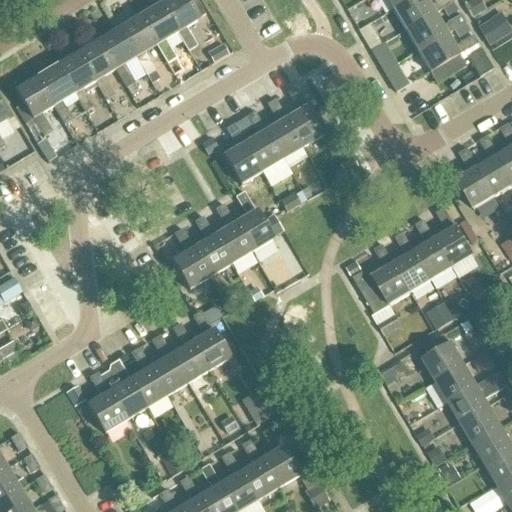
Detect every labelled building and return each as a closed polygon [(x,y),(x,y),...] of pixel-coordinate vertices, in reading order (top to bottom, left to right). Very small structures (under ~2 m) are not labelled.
[(195,48),(184,31),(197,23),(183,0),(171,0),(159,7),(175,35),(176,36),(186,54),(195,48)] [(382,0),(390,14),(413,0),(382,0)] [(442,0),(427,9),(422,0),(413,0),(390,14),(402,34),(431,17),(431,18),(432,17),(451,6),(447,0),(442,0)] [(471,22),(486,13),(478,0),(463,9),(471,22)] [(164,43),(176,36),(175,35),(159,7),(138,20),(155,47),(154,48),(155,49),(165,66),(174,61),(164,43)] [(489,50),(511,35),(511,33),(501,16),(477,31),(489,50)] [(463,27),(458,18),(440,29),(432,17),(431,18),(431,17),(402,34),(415,55),(443,38),(444,38),(445,38),(463,27)] [(143,56),(155,49),(154,48),(155,47),(138,20),(117,32),(134,60),(134,61),(144,79),(153,73),(143,56)] [(122,68),(134,61),(134,60),(117,32),(96,44),(114,73),(113,73),(114,74),(124,91),(132,86),(122,68)] [(452,50),(445,38),(444,38),(443,38),(415,55),(427,77),(457,59),(457,58),(476,47),(470,39),(452,50)] [(102,81),(114,74),(113,73),(114,73),(96,44),(76,56),(93,85),(92,85),(93,86),(103,103),(112,98),(102,81)] [(213,67),(229,58),(223,48),(207,56),(213,67)] [(477,81),(491,73),(479,53),(466,61),(477,81)] [(383,77),(396,69),(387,55),(374,62),(383,77)] [(81,93),(93,86),(92,85),(93,85),(76,56),(55,68),(73,97),(72,97),(73,98),(83,115),(91,110),(81,93)] [(173,79),(184,72),(178,62),(167,68),(173,79)] [(398,95),(410,87),(398,67),(396,69),(383,77),(391,90),(394,88),(398,95)] [(61,105),(73,98),(72,97),(73,97),(55,68),(34,81),(52,109),(51,110),(52,111),(62,128),(71,122),(61,105)] [(40,118),(52,111),(51,110),(52,109),(34,81),(13,93),(30,123),(31,123),(41,140),(50,135),(40,118)] [(132,86),(124,91),(130,101),(138,96),(132,86)] [(302,152),(324,139),(306,109),(305,110),(294,91),(285,96),(296,115),(284,122),(285,123),(302,152)] [(281,164),(302,152),(285,123),(284,122),(273,103),(265,108),(276,127),(264,134),(264,135),(281,164)] [(260,176),(281,164),(264,135),(264,134),(253,116),(244,121),(255,139),(243,146),(244,147),(260,176)] [(511,181),(511,133),(508,126),(499,131),(510,150),(498,157),(499,158),(498,159),(511,181)] [(239,189),(260,176),(244,147),(243,146),(232,127),(223,133),(234,151),(221,159),(239,189)] [(495,200),(511,189),(511,181),(498,159),(499,158),(498,157),(487,139),(479,144),(490,162),(478,169),(478,170),(478,171),(495,200)] [(473,212),(495,200),(478,171),(478,170),(478,169),(467,151),(458,156),(469,175),(456,183),(473,212)] [(351,163),(341,169),(345,178),(356,172),(351,163)] [(292,210),(303,204),(296,190),(284,196),(292,210)] [(306,203),(311,200),(306,191),(301,194),(306,203)] [(250,257),(272,244),(254,214),(253,214),(242,196),(234,201),(245,220),(233,227),(233,228),(250,257)] [(230,269),(250,257),(233,228),(233,227),(222,208),(213,213),(224,232),(212,239),(213,240),(230,269)] [(452,272),(473,259),(455,229),(444,210),(435,215),(446,234),(434,242),(435,243),(434,243),(452,272)] [(261,225),(271,242),(283,235),(274,222),(272,218),(261,225)] [(209,281),(230,269),(213,240),(212,239),(201,221),(193,226),(204,244),(192,251),(192,252),(192,253),(209,281)] [(431,284),(452,272),(434,243),(435,243),(434,242),(423,223),(415,228),(426,247),(414,254),(414,255),(431,284)] [(187,294),(209,281),(192,253),(192,252),(192,251),(181,233),(172,238),(183,256),(170,264),(187,294)] [(410,296),(431,284),(414,255),(414,254),(402,235),(394,240),(405,259),(393,266),(393,267),(410,296)] [(511,241),(501,249),(511,266),(511,241)] [(388,309),(410,296),(393,267),(393,266),(382,247),(373,252),(384,271),(372,278),(368,271),(362,274),(352,280),(374,317),(388,308),(388,309)] [(352,280),(362,274),(357,266),(347,271),(352,280)] [(499,283),(487,281),(484,291),(497,294),(499,283)] [(21,300),(11,284),(0,290),(0,304),(3,310),(21,300)] [(254,306),(262,301),(256,291),(248,296),(251,302),(254,306)] [(22,322),(33,316),(26,304),(16,311),(22,322)] [(456,323),(463,318),(458,310),(451,314),(456,323)] [(454,323),(447,311),(431,320),(438,332),(454,323)] [(207,376),(229,363),(211,333),(210,334),(199,315),(191,320),(202,338),(190,345),(190,346),(207,376)] [(384,340),(401,330),(395,318),(378,328),(384,340)] [(28,336),(39,330),(33,319),(22,325),(28,336)] [(461,328),(467,337),(474,333),(468,324),(461,328)] [(187,388),(207,376),(190,346),(190,345),(179,327),(170,332),(181,350),(169,357),(170,358),(170,359),(187,388)] [(474,353),(482,348),(474,334),(465,339),(474,353)] [(166,400),(187,388),(170,359),(170,358),(169,357),(159,339),(150,344),(161,363),(148,370),(149,371),(166,400)] [(0,364),(0,363),(16,354),(12,346),(0,352),(0,365),(0,364)] [(435,386),(464,369),(452,349),(452,348),(422,365),(422,367),(423,366),(435,386)] [(146,413),(166,400),(149,371),(148,370),(138,352),(129,357),(140,375),(128,382),(129,383),(128,383),(146,413)] [(486,374),(495,369),(486,356),(478,361),(486,374)] [(125,425),(146,413),(128,383),(129,383),(128,382),(117,364),(109,369),(112,374),(99,381),(125,425)] [(382,378),(389,389),(409,376),(403,366),(382,378)] [(447,407),(476,390),(464,369),(435,386),(447,407)] [(103,437),(125,425),(99,381),(97,376),(88,382),(99,400),(86,408),(103,437)] [(498,395),(507,390),(499,376),(490,381),(498,395)] [(459,427),(488,410),(484,403),(498,395),(490,381),(476,390),(447,407),(459,427)] [(65,397),(73,411),(85,404),(76,390),(65,397)] [(511,416),(511,414),(511,398),(511,396),(502,401),(511,416)] [(472,448),(500,431),(488,410),(459,427),(472,448)] [(227,438),(235,433),(228,421),(220,426),(227,438)] [(484,468),(511,451),(511,450),(500,431),(472,448),(484,468)] [(277,493),(299,480),(281,450),(280,450),(269,432),(260,437),(271,455),(259,462),(260,463),(259,464),(277,493)] [(423,451),(435,443),(428,432),(416,440),(423,451)] [(160,458),(171,452),(162,436),(149,444),(158,459),(160,458)] [(17,456),(26,451),(17,437),(9,443),(17,456)] [(257,505),(277,493),(259,464),(260,463),(259,462),(248,444),(240,449),(251,467),(239,474),(240,475),(239,476),(257,505)] [(435,470),(447,463),(439,450),(427,457),(435,470)] [(496,489),(511,479),(511,451),(484,468),(496,489)] [(160,458),(173,480),(184,473),(171,452),(160,458)] [(232,511),(245,511),(257,505),(239,476),(240,475),(239,474),(229,456),(220,462),(230,480),(218,487),(219,488),(218,488),(232,511)] [(30,478),(38,473),(30,459),(22,464),(30,478)] [(442,477),(450,472),(447,468),(439,473),(442,477)] [(232,511),(218,488),(219,488),(218,487),(207,469),(199,474),(209,492),(197,499),(198,500),(204,511),(232,511)] [(446,491),(461,482),(454,470),(450,472),(442,477),(439,479),(446,491)] [(0,504),(19,493),(6,473),(0,476),(0,504)] [(42,498),(51,493),(42,479),(34,484),(42,498)] [(508,509),(511,506),(511,479),(496,489),(508,509)] [(204,511),(198,500),(197,499),(187,481),(178,486),(189,504),(177,511),(204,511)] [(313,511),(317,511),(329,505),(318,486),(303,495),(313,511)] [(29,511),(19,493),(0,504),(0,511),(29,511)] [(166,493),(158,499),(165,511),(177,511),(166,493)] [(50,511),(61,511),(55,500),(46,505),(50,511)]
